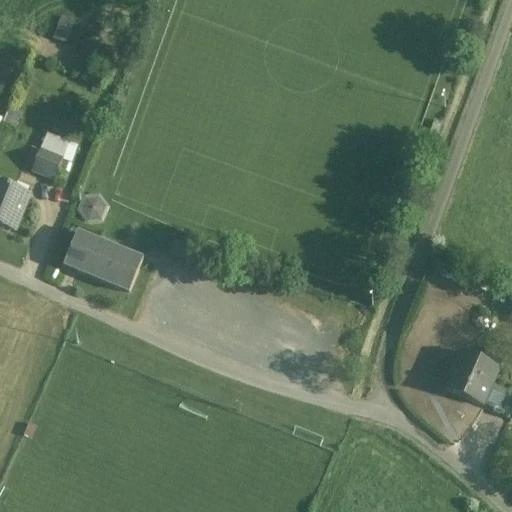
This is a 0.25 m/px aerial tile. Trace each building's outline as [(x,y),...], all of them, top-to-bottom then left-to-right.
[(61,158),(40,150),(32,171),(53,179),(61,158)] [(29,197),(0,185),(0,226),(15,232),(29,197)] [(103,225),(110,202),(84,194),(76,217),(103,225)] [(140,263),(80,238),(67,268),(127,294),(140,263)] [(505,361),(487,353),(482,364),(500,372),(505,361)] [(482,364),(461,355),(445,393),(483,409),(492,389),(500,372),(482,364)] [(511,413),(511,398),(492,389),(483,409),(509,421),(511,413)]
